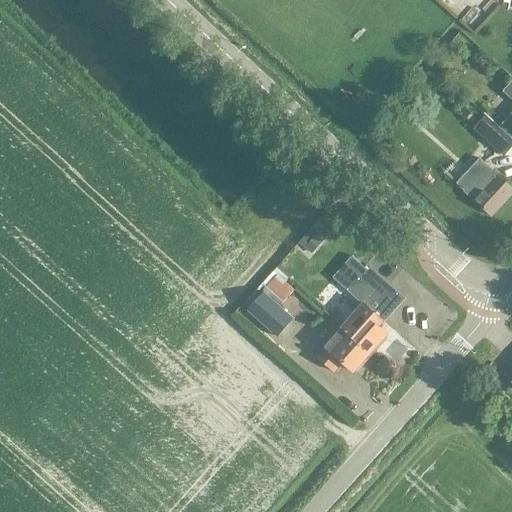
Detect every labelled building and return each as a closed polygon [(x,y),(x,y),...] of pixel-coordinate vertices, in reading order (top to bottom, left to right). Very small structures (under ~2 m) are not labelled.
[(511,82),(503,92),(511,99),(511,112),(499,126),(499,125),(489,136),(504,150),(511,141),(511,82)] [(488,216),(511,190),(476,157),(452,184),(488,216)] [(312,254),(336,226),(323,215),(300,243),(312,254)] [(362,303),(341,326),(371,353),(388,334),(379,326),(393,311),(389,308),(401,294),(370,267),(349,292),(362,303)] [(282,295),(275,301),(264,291),(247,310),(277,338),(294,319),(287,312),(292,307),(282,295)] [(354,372),(371,353),(341,326),(317,355),(335,372),(344,363),(354,372)]
